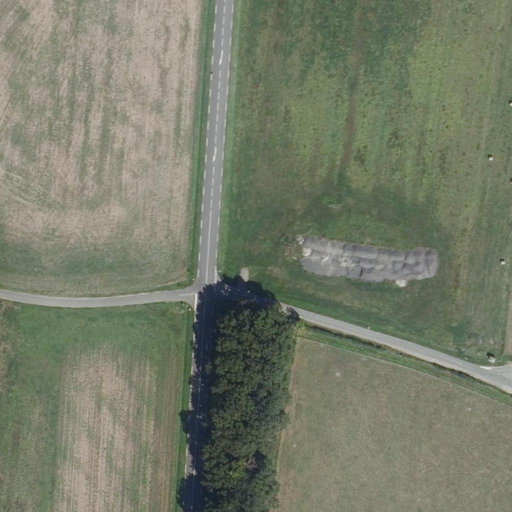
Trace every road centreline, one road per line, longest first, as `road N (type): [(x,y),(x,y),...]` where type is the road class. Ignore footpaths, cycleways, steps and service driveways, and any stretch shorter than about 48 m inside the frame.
road 1 (unclassified): [(511,384),(262,302),(206,293)]
road 2 (secondary): [(223,0),(206,293)]
road 3 (secondary): [(206,293),(191,511)]
road 4 (unclassified): [(206,293),(95,302),(0,294)]
